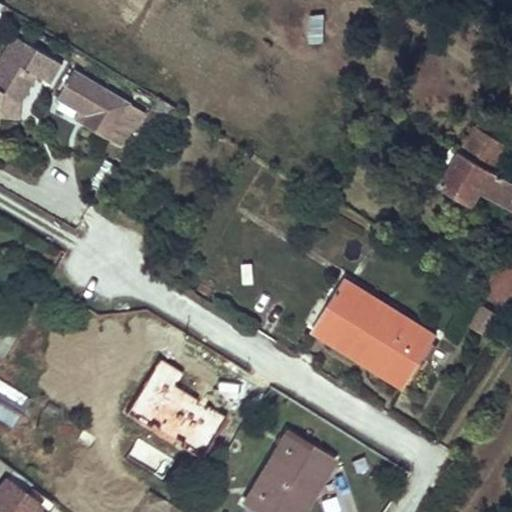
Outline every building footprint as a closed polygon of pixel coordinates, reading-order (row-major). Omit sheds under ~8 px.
[(28,119),(29,93),(38,77),(52,85),(64,64),(18,37),(0,69),(0,131),(7,132),(8,118),(28,119)] [(90,116),(107,89),(77,71),(60,98),(90,116)] [(38,77),(29,93),(42,101),(52,85),(38,77)] [(117,132),(133,105),(107,89),(90,116),(85,124),(111,141),(117,132)] [(145,113),(133,105),(117,132),(128,139),(145,113)] [(474,125),(511,147),(511,124),(484,108),(474,125)] [(464,142),(502,164),(511,147),(474,125),(464,142)] [(511,179),(498,171),(502,164),(464,142),(461,148),(454,144),(442,166),(448,170),(442,182),(476,202),(483,189),(511,206),(511,179)] [(511,252),(509,251),(484,292),(511,308),(511,252)] [(314,332),(362,359),(365,353),(410,379),(437,334),(403,315),(398,324),(367,307),(374,296),(344,279),(314,332)] [(487,335),(498,312),(480,304),(469,327),(487,335)] [(0,385),(0,399),(24,414),(31,404),(0,385)] [(0,400),(0,420),(10,426),(19,412),(0,400)] [(290,433),(247,501),(264,511),(287,511),(305,484),(315,491),(334,460),(290,433)] [(0,511),(38,511),(50,497),(0,459),(0,511)]
